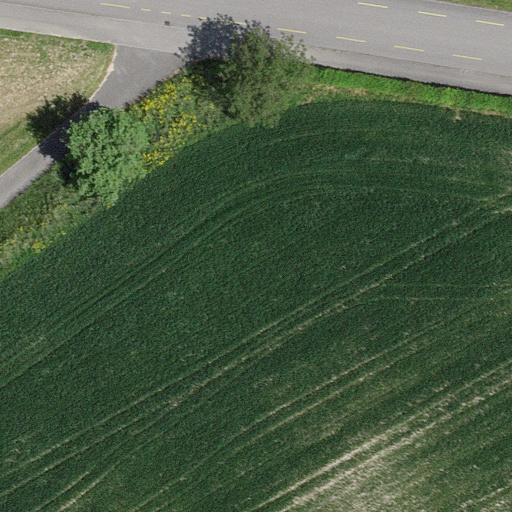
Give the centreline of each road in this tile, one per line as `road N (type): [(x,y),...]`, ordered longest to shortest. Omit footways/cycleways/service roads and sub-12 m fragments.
road 1 (unclassified): [(511,46),(221,0)]
road 2 (track): [(0,194),(109,102),(205,0)]
